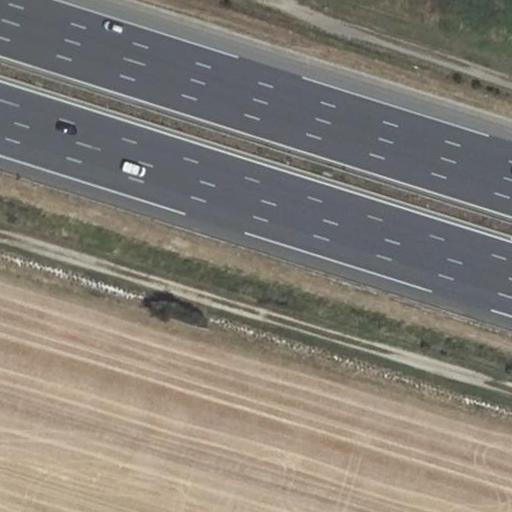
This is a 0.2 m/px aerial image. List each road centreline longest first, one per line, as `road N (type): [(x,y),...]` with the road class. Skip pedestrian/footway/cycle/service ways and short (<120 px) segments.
road 1 (motorway): [(0,119),(511,280)]
road 2 (motorway): [(511,179),(0,18)]
road 3 (track): [(0,230),(511,389)]
road 4 (track): [(275,0),(511,83)]
